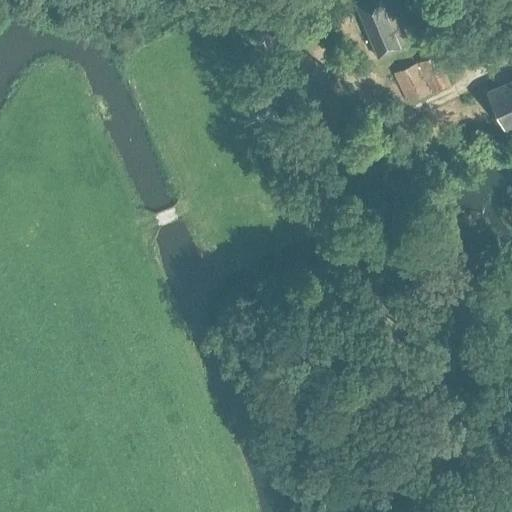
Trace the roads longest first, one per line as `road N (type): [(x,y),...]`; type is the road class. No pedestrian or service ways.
road 1 (residential): [(465,511),(250,0)]
road 2 (track): [(318,156),(511,62)]
